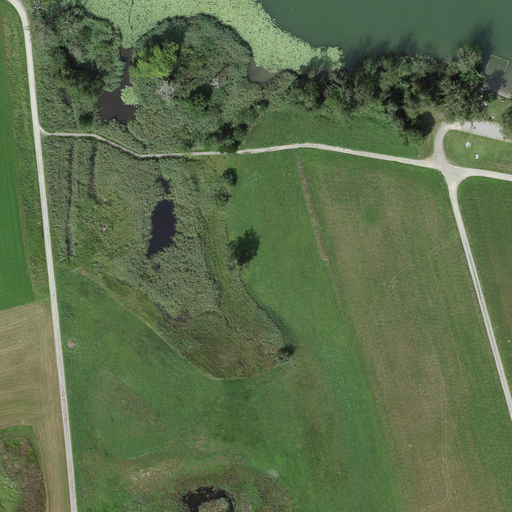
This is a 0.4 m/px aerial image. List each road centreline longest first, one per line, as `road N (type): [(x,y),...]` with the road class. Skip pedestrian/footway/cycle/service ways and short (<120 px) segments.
road 1 (track): [(75,511),(38,126)]
road 2 (track): [(447,169),(511,410)]
road 3 (track): [(511,178),(310,144)]
road 4 (track): [(38,126),(27,26),(12,0)]
